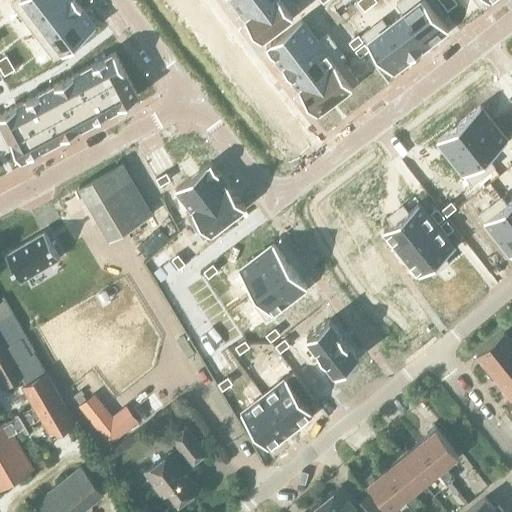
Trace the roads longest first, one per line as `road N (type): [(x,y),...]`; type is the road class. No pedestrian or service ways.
road 1 (residential): [(511,20),(270,200),(187,92)]
road 2 (residential): [(236,511),(432,354)]
road 3 (residential): [(187,92),(161,115),(0,202)]
road 4 (residential): [(511,454),(432,354)]
